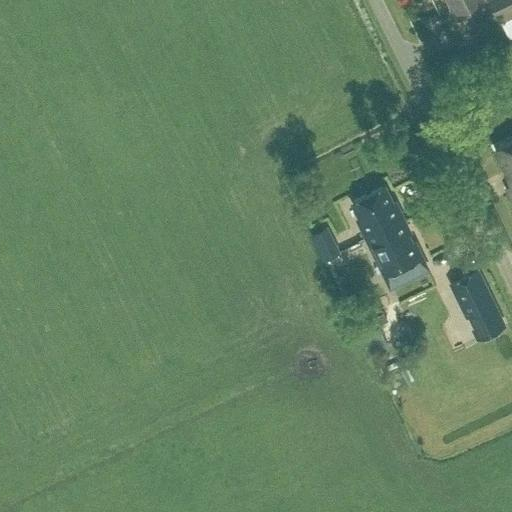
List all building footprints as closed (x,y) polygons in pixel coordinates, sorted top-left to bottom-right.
[(446,0),(452,11),(474,0),(446,0)] [(511,0),(490,0),(499,18),(511,12),(511,0)] [(511,136),(494,145),(511,182),(505,185),(511,198),(511,136)] [(383,184),(352,199),(360,215),(357,216),(367,236),(403,218),(396,204),(393,205),(383,184)] [(403,218),(367,236),(389,282),(426,265),(417,247),(414,248),(409,238),(412,237),(403,218)] [(317,244),(323,257),(336,250),(330,239),(317,244)] [(466,313),(491,301),(475,269),(450,281),(466,313)] [(375,306),(361,313),(367,325),(380,318),(375,306)]
